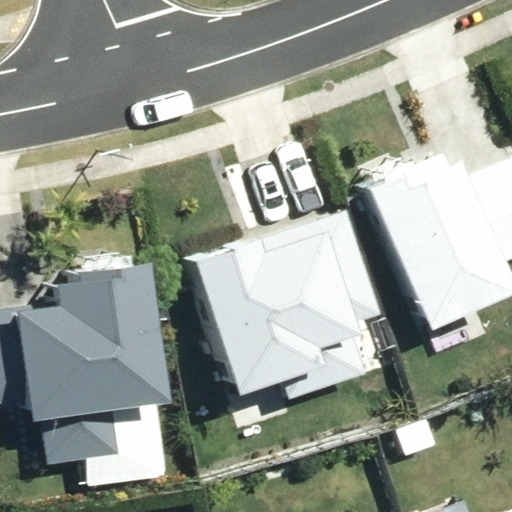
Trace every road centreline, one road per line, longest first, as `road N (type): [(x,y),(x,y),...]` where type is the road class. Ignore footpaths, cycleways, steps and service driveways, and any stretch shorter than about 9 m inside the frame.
road 1 (residential): [(141,80),(361,0)]
road 2 (residential): [(0,114),(141,80)]
